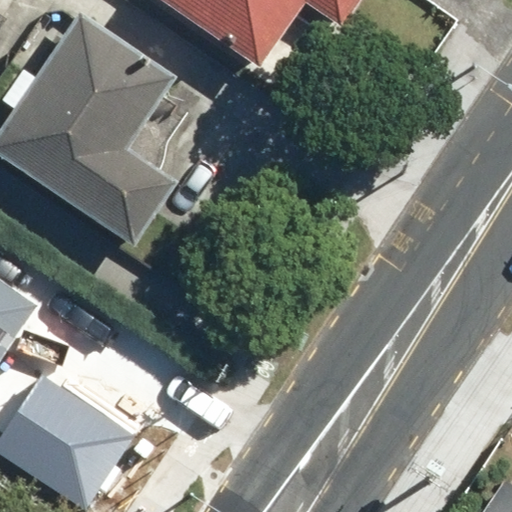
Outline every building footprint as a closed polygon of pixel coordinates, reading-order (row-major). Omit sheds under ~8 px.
[(150,0),(257,72),(304,3),(344,29),(363,0),(150,0)] [(80,12),(0,129),(0,157),(135,247),(179,182),(129,148),(177,77),(80,12)] [(0,362),(38,305),(0,279),(0,362)] [(133,436),(44,378),(0,444),(0,451),(85,508),(133,436)] [(511,511),(511,482),(509,480),(486,511),(511,511)]
